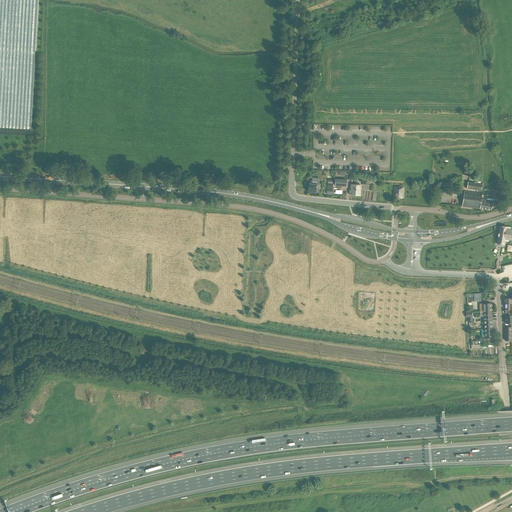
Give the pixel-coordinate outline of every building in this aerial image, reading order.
[(308,192),(316,192),(317,184),(314,183),(314,180),(313,180),(313,183),(309,183),(308,192)] [(467,188),(481,190),(482,184),(468,181),(467,188)] [(351,195),(360,195),(361,185),(351,184),(351,190),(350,190),(349,193),(351,193),(351,195)] [(404,187),(394,187),(394,197),(404,198),(404,187)] [(464,191),(462,206),(484,209),(491,210),(491,209),(493,201),(494,198),(487,197),(487,200),(481,199),(482,193),(464,191)] [(511,227),(500,225),(497,244),(504,245),(505,241),(511,242),(511,227)] [(491,303),(483,303),(483,304),(480,304),(480,312),(492,311),(491,303)] [(484,312),(483,312),(483,316),(484,316),(484,318),(483,318),(483,320),(484,320),(492,320),(492,311),(484,312)] [(492,320),(484,320),(484,322),(483,322),(483,324),(484,324),(484,328),(491,328),(491,330),(493,330),(492,320)] [(491,328),(484,328),(485,337),(493,337),(493,330),(491,330),(491,328)]
